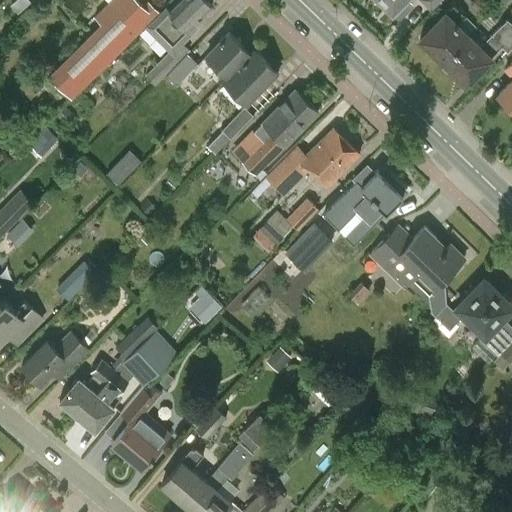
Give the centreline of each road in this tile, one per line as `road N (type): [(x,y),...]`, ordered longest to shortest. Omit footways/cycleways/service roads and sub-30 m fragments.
road 1 (secondary): [(511,211),(295,0)]
road 2 (residential): [(116,511),(0,414)]
